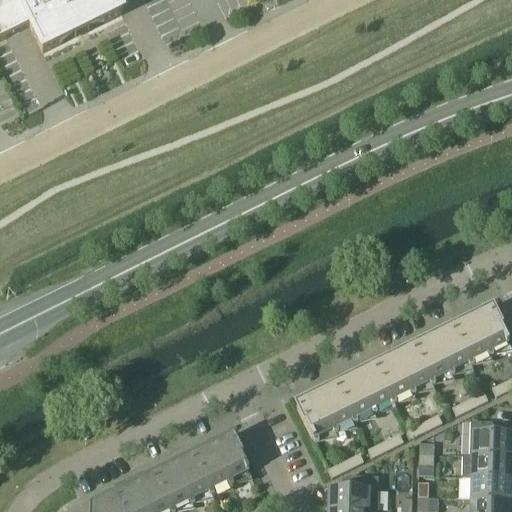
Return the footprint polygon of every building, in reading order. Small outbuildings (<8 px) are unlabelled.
[(0,0),(0,43),(29,29),(42,56),(121,17),(112,0),(0,0)] [(491,314),(452,333),(468,367),(508,347),(491,314)] [(452,333),(413,352),(429,386),(468,367),(452,333)] [(413,352),(393,362),(374,372),(391,405),(429,386),(413,352)] [(374,372),(355,381),(335,391),(352,424),(391,405),(374,372)] [(511,392),(511,382),(501,387),(506,396),(511,392)] [(506,396),(501,387),(491,392),(495,401),(506,396)] [(335,391),(316,400),(295,411),(312,444),(352,424),(335,391)] [(476,410),(487,405),(483,397),(472,402),(476,410)] [(476,410),(472,402),(462,407),(466,415),(476,410)] [(466,415),(462,407),(451,412),(455,421),(466,415)] [(441,428),(437,419),(426,424),(430,433),(441,428)] [(430,433),(426,424),(416,430),(420,438),(430,433)] [(462,460),(510,461),(511,439),(491,438),(491,426),(470,426),(469,459),(462,459),(462,460)] [(416,430),(405,435),(410,443),(420,438),(416,430)] [(392,452),(402,447),(398,438),(388,443),(392,452)] [(231,442),(211,452),(192,462),(208,495),(248,475),(231,442)] [(392,452),(388,443),(377,449),(381,457),(392,452)] [(418,458),(429,459),(429,448),(419,448),(418,458)] [(377,449),(367,454),(371,462),(381,457),(377,449)] [(352,472),(362,466),(358,458),(348,463),(352,472)] [(428,469),(429,459),(418,458),(418,469),(428,469)] [(510,483),(510,461),(462,460),(461,481),(510,483)] [(174,511),(208,495),(192,462),(153,481),(168,511),(174,511)] [(342,477),(352,472),(348,463),(337,468),(342,477)] [(327,474),(331,482),(342,477),(337,468),(327,474)] [(329,493),(328,511),(376,511),(378,481),(348,480),(329,490),(329,493)] [(168,511),(153,481),(115,500),(120,511),(168,511)] [(509,504),(510,483),(461,481),(461,482),(472,482),(471,503),(509,504)] [(417,502),(427,502),(428,487),(417,487),(417,502)] [(91,511),(120,511),(115,500),(91,511)] [(426,511),(427,502),(417,502),(416,511),(426,511)] [(400,511),(410,511),(411,503),(401,503),(400,511)] [(508,511),(509,504),(471,503),(470,511),(508,511)]
